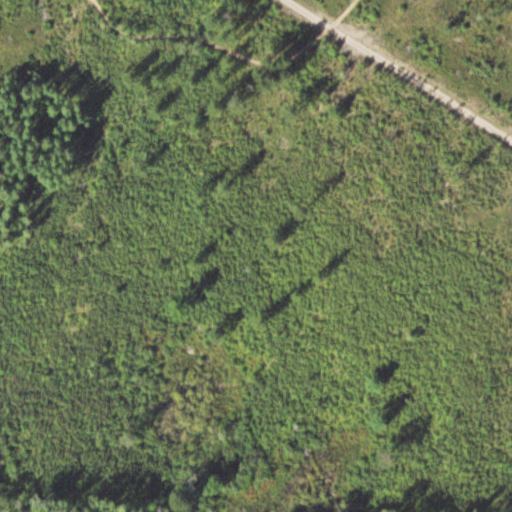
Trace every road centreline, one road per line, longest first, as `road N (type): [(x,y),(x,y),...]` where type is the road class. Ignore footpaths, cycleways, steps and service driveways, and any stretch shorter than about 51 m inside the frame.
road 1 (track): [(350,0),(309,48),(271,49),(82,37),(63,0)]
road 2 (track): [(511,141),(290,0)]
